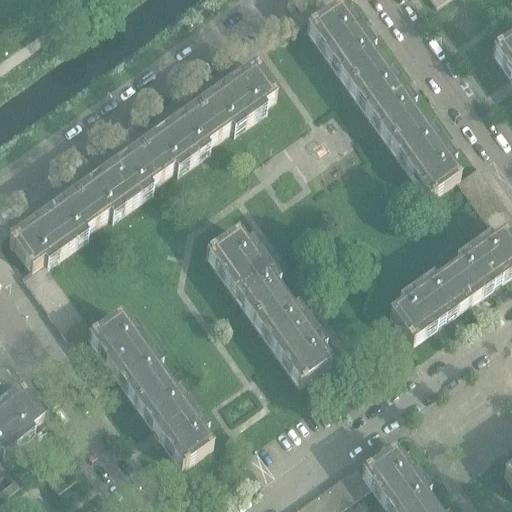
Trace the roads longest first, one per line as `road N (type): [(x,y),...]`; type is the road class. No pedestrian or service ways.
road 1 (residential): [(0,208),(293,0)]
road 2 (residential): [(262,511),(511,335)]
road 3 (residential): [(511,168),(392,0)]
road 4 (residential): [(147,511),(26,347)]
